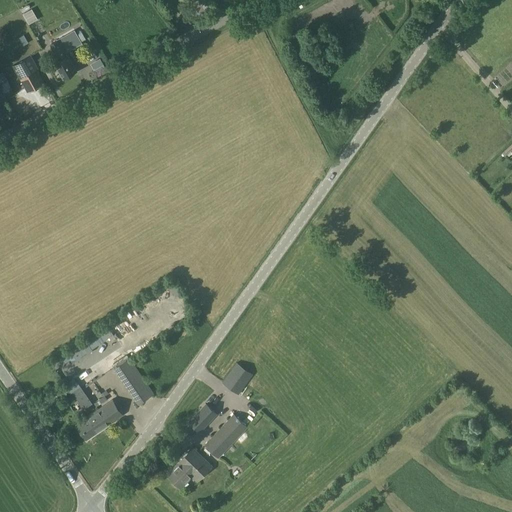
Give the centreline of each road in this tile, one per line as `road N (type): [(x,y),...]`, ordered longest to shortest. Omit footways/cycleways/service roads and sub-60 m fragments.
road 1 (tertiary): [(92,505),(458,0)]
road 2 (unclassified): [(0,141),(264,0)]
road 3 (unclassified): [(92,505),(0,374)]
